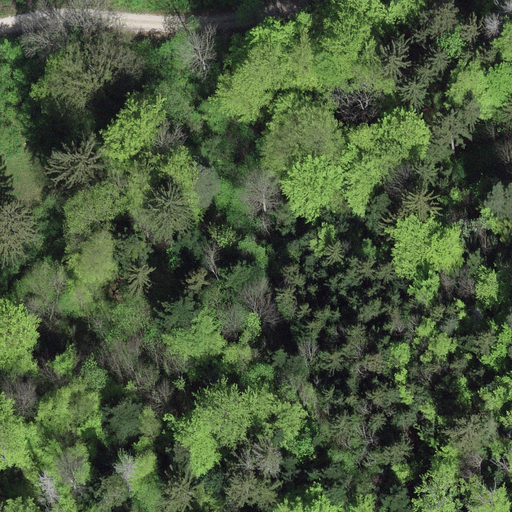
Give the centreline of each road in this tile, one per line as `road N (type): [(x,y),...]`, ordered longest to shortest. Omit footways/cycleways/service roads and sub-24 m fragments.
road 1 (track): [(0,299),(343,0)]
road 2 (track): [(0,28),(68,17),(218,24),(315,0)]
